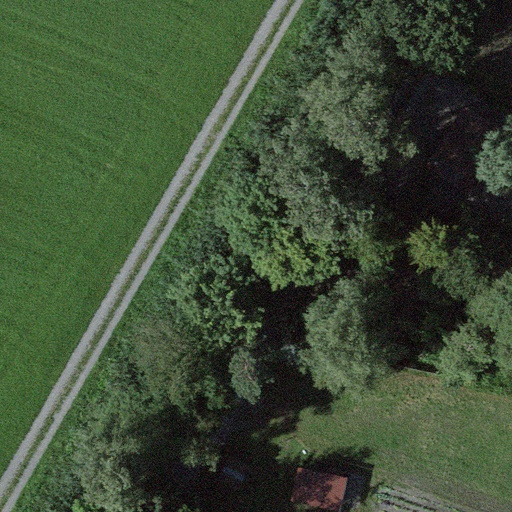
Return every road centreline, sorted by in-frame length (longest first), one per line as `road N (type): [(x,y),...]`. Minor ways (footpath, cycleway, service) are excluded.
road 1 (track): [(180,511),(474,0)]
road 2 (track): [(0,503),(287,0)]
